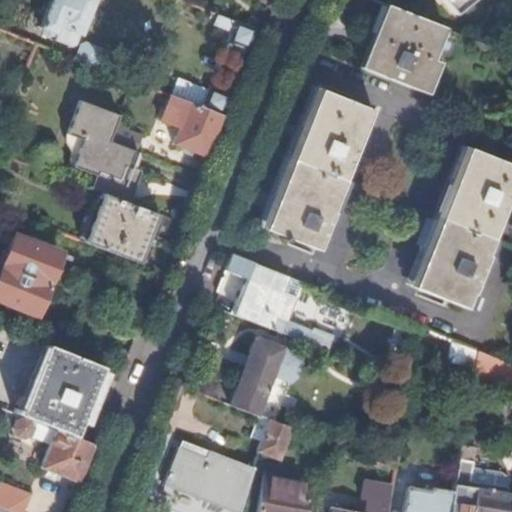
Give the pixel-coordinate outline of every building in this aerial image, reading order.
[(96,0),(69,0),(69,2),(64,0),(51,0),(40,30),(55,36),(53,43),(68,49),(73,47),(77,37),(82,38),(96,0)] [(444,0),(456,14),(473,0),(444,0)] [(390,9),(382,6),(357,71),(365,74),(390,9)] [(431,64),(444,31),(390,9),(365,74),(418,95),(431,64)] [(248,53),(256,32),(217,17),(213,28),(230,35),(227,45),(248,53)] [(0,19),(0,32),(34,46),(38,35),(0,19)] [(81,49),(76,62),(104,73),(109,59),(106,55),(86,46),(81,49)] [(438,67),(431,64),(418,95),(425,98),(438,67)] [(222,119),(230,98),(209,89),(206,101),(187,93),(183,104),(222,119)] [(164,113),(168,98),(154,92),(148,107),(164,113)] [(317,92),(290,162),(343,183),(371,109),(366,106),(365,110),(317,92)] [(206,160),(222,119),(183,104),(168,98),(164,113),(171,116),(167,127),(178,132),(172,147),(206,160)] [(131,172),(137,154),(109,144),(119,120),(80,106),(70,135),(84,141),(73,170),(95,179),(125,189),(127,183),(123,178),(125,173),(130,175),(131,172)] [(511,169),(465,151),(438,221),(491,242),(511,188),(511,169)] [(343,183),(290,162),(262,231),(281,239),(280,242),(285,244),(286,241),(317,253),(332,215),(331,214),(343,183)] [(137,175),(131,172),(130,175),(125,173),(123,178),(127,183),(125,189),(95,179),(91,192),(99,196),(127,206),(138,176),(137,175)] [(137,266),(156,217),(127,206),(99,196),(80,245),(137,266)] [(491,246),(493,243),(491,242),(438,221),(411,290),(464,312),(469,298),(472,299),(492,247),(491,246)] [(2,269),(47,287),(58,257),(13,240),(2,269)] [(246,282),(233,318),(268,332),(288,279),(232,257),(226,273),(246,282)] [(0,303),(35,318),(47,287),(2,269),(0,274),(0,303)] [(437,338),(420,331),(418,345),(433,348),(437,338)] [(428,360),(447,364),(450,343),(437,338),(433,348),(428,360)] [(255,339),(228,407),(254,418),(270,378),(283,382),(293,356),(281,352),(281,350),(255,339)] [(447,364),(475,369),(478,355),(450,343),(447,364)] [(74,441),(101,371),(45,349),(19,418),(23,420),(55,433),(74,441)] [(475,369),(473,381),(511,388),(511,368),(478,355),(475,369)] [(298,358),(293,356),(283,382),(288,385),(296,378),(300,368),(298,358)] [(387,446),(399,449),(406,411),(394,409),(387,446)] [(30,439),(50,447),(55,433),(23,420),(16,423),(12,431),(15,438),(23,441),(30,439)] [(291,432),(267,422),(256,456),(279,465),(291,432)] [(78,485),(92,447),(74,441),(55,433),(50,447),(40,470),(78,485)] [(511,511),(511,491),(470,484),(477,445),(462,443),(455,488),(450,511),(511,511)] [(163,487),(228,511),(238,511),(251,471),(231,463),(228,471),(177,451),(163,487)] [(386,511),(391,484),(364,479),(361,496),(367,498),(363,511),(359,511),(330,506),(329,511),(386,511)] [(302,511),(306,490),(262,482),(256,511),(302,511)] [(0,484),(0,510),(9,511),(24,511),(29,491),(0,484)] [(450,511),(455,488),(433,484),(432,488),(408,484),(402,511),(450,511)]
